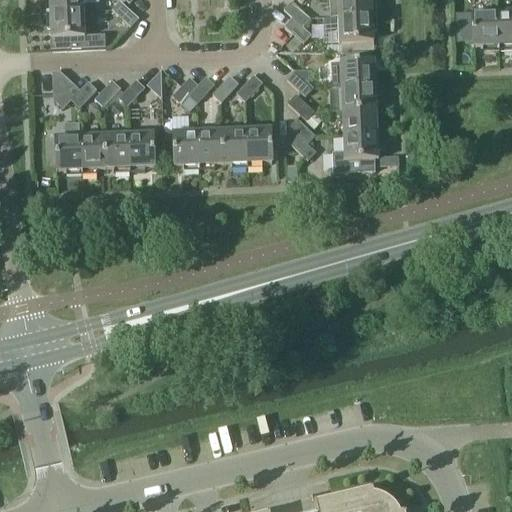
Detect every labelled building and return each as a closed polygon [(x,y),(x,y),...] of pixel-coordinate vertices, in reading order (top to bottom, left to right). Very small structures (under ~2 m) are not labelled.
[(49,0),(51,15),(85,14),(84,0),(49,0)] [(337,0),(338,20),(373,18),(372,0),(337,0)] [(131,30),(139,21),(119,4),(112,12),(131,30)] [(284,12),(292,20),(303,29),(310,21),(291,4),(284,12)] [(511,13),(496,14),(498,53),(511,51),(511,13)] [(85,14),(51,15),(52,41),(86,40),(85,14)] [(483,53),(498,53),(496,14),(471,15),(472,50),(483,49),(483,53)] [(373,18),(338,20),(339,45),(374,44),(373,18)] [(311,37),(303,29),(292,20),(285,28),(303,46),(311,37)] [(341,90),(376,89),(375,63),(340,64),(341,78),(329,78),(329,90),(341,90)] [(306,99),(313,91),(308,87),(308,74),(294,73),(287,82),(306,99)] [(71,103),(80,93),(59,74),(53,74),(51,74),(52,103),(62,113),(71,103)] [(245,105),(262,86),(254,78),(236,96),(245,105)] [(221,106),(239,88),(230,79),(212,98),(221,106)] [(189,99),(198,88),(189,80),(171,100),(180,108),(189,99)] [(206,80),(198,88),(189,99),(197,106),(214,87),(206,80)] [(127,109),(144,91),(136,83),(119,101),(127,109)] [(102,110),(119,92),(110,84),(95,103),(102,110)] [(88,85),(80,93),(71,103),(79,111),(96,92),(88,85)] [(342,113),(377,112),(376,89),(341,90),(342,113)] [(306,123),(314,115),(295,98),(288,106),(306,123)] [(189,99),(180,108),(188,116),(197,106),(189,99)] [(343,137),(378,136),(377,112),(342,113),(343,137)] [(314,115),(306,123),(315,132),(323,123),(314,115)] [(289,130),(297,137),(308,147),(315,139),(296,122),(289,130)] [(56,140),(57,175),(82,174),(80,139),(79,139),(78,127),(64,127),(65,140),(56,140)] [(246,133),(248,167),(273,166),(272,132),(246,133)] [(224,168),(248,167),(246,133),(222,134),(224,168)] [(200,169),(224,168),(222,134),(198,135),(200,169)] [(175,170),(200,169),(198,135),(173,136),(175,170)] [(378,136),(343,137),(344,155),(333,155),(333,176),(339,176),(358,176),(374,175),(374,162),(378,161),(378,136)] [(106,173),(130,172),(128,137),(104,138),(106,173)] [(128,137),(130,172),(155,171),(154,137),(128,137)] [(316,154),(308,147),(297,137),(289,147),(308,163),(316,154)] [(82,174),(106,173),(104,138),(80,139),(82,174)] [(388,511),(387,511),(385,510),(383,508),(381,506),(379,504),(377,502),(375,499),(374,497),(373,494),(372,491),(314,505),(315,511),(388,511)]
